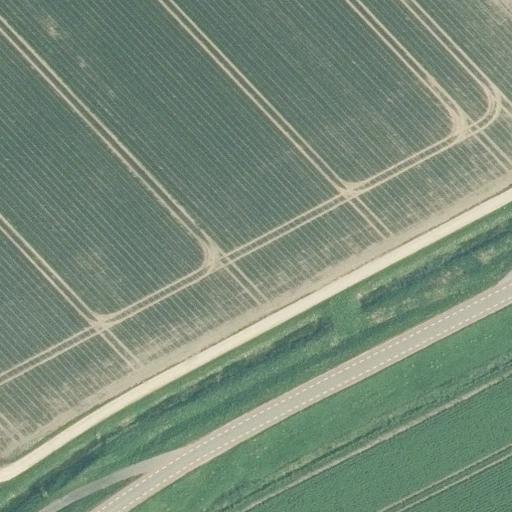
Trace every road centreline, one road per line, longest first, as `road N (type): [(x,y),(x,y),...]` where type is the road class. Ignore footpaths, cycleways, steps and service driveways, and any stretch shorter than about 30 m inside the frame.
road 1 (tertiary): [(199,454),(511,295)]
road 2 (unclassified): [(52,511),(91,487),(199,454)]
